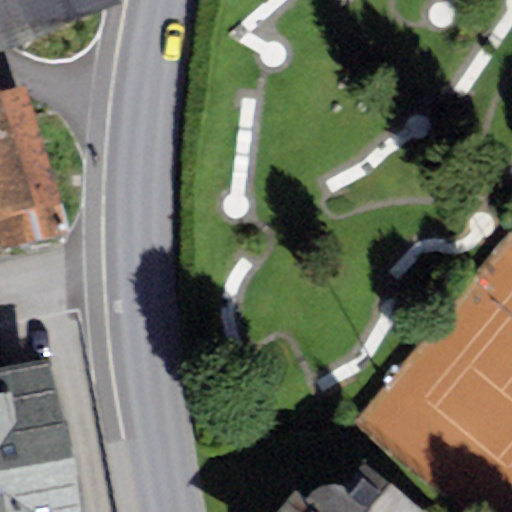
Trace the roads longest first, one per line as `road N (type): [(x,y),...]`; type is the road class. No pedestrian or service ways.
road 1 (tertiary): [(166,511),(128,263),(133,111)]
road 2 (residential): [(133,111),(72,98),(0,56)]
